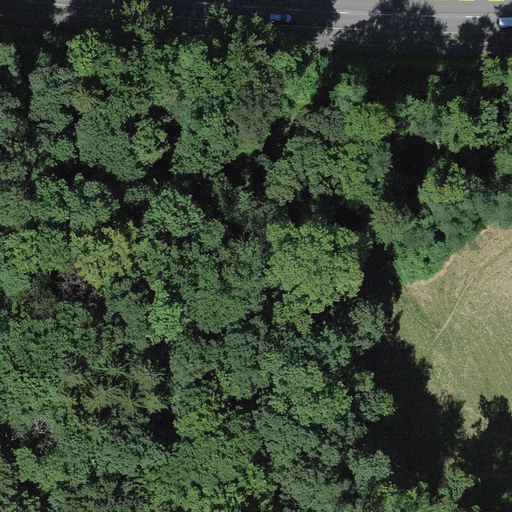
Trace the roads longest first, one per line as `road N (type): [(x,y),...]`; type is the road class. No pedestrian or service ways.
road 1 (track): [(272,511),(206,304),(213,195),(339,96),(482,89),(511,80)]
road 2 (primary): [(180,0),(511,14)]
road 3 (track): [(213,195),(175,209),(0,169)]
